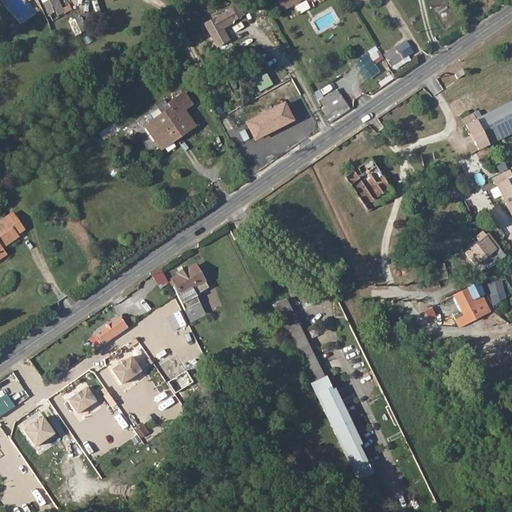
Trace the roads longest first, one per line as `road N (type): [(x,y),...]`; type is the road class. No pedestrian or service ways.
road 1 (tertiary): [(511,13),(0,367)]
road 2 (unknown): [(336,134),(263,19)]
